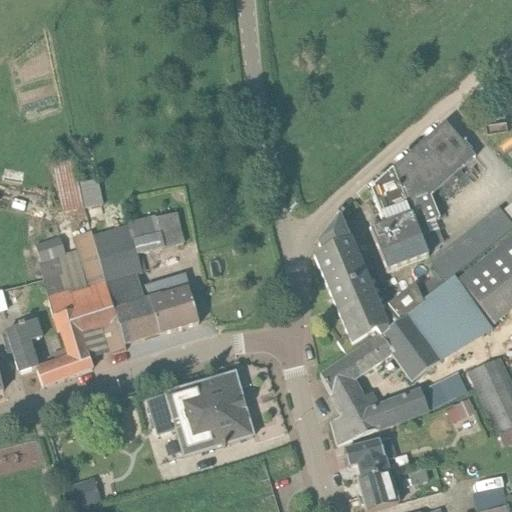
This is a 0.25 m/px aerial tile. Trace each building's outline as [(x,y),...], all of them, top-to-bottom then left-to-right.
[(429,235),(425,226),(439,221),(430,199),(475,159),(445,125),(370,193),(384,228),(371,234),(387,275),(428,259),(427,256),(443,244),(438,231),(429,235)] [(84,208),(84,210),(103,206),(97,182),(79,185),(84,208)] [(499,211),(469,235),(485,255),(511,232),(511,205),(501,214),(499,211)] [(156,220),(129,228),(137,256),(163,250),(163,249),(183,244),(176,215),(156,220)] [(349,243),(339,220),(318,246),(322,255),(313,258),(347,337),(337,344),(347,360),(403,316),(421,301),(414,287),(390,306),(374,266),(361,271),(350,243),(349,243)] [(141,275),(137,256),(129,228),(92,238),(124,348),(198,326),(198,325),(189,292),(184,277),(158,285),(163,300),(136,307),(128,279),(141,275)] [(430,264),(438,275),(445,284),(483,254),(467,235),(430,264)] [(124,348),(92,238),(75,243),(77,252),(66,255),(60,239),(34,246),(40,264),(41,264),(43,282),(52,319),(54,318),(58,333),(60,332),(69,359),(36,372),(42,389),(92,371),(89,362),(108,356),(108,357),(125,352),(124,348)] [(426,304),(447,290),(438,277),(417,291),(426,304)] [(6,292),(0,293),(0,316),(12,313),(6,292)] [(411,384),(438,362),(403,316),(347,360),(348,360),(319,379),(338,413),(342,419),(331,425),(337,448),(429,416),(419,392),(384,406),(381,402),(377,404),(372,396),(357,404),(347,386),(389,354),(411,384)] [(36,323),(35,320),(22,324),(23,326),(18,327),(19,329),(5,333),(19,375),(37,369),(29,343),(41,339),(36,323)] [(511,428),(511,393),(499,362),(469,374),(495,436),(511,428)] [(242,400),(235,376),(164,396),(165,397),(146,403),(156,438),(175,432),(183,459),(221,448),(222,450),(225,449),(224,447),(253,438),(245,411),(246,411),(242,400)] [(453,408),(454,409),(459,422),(475,415),(468,401),(453,408)] [(423,450),(453,440),(447,421),(417,431),(423,450)] [(357,468),(361,482),(390,474),(387,462),(396,459),(391,441),(343,454),(348,470),(357,468)] [(379,511),(400,507),(390,474),(361,482),(361,483),(356,485),(357,486),(358,486),(365,511),(379,511)] [(73,511),(100,503),(94,483),(66,491),(73,511)] [(497,511),(505,510),(500,491),(471,498),(475,511),(497,511)]
